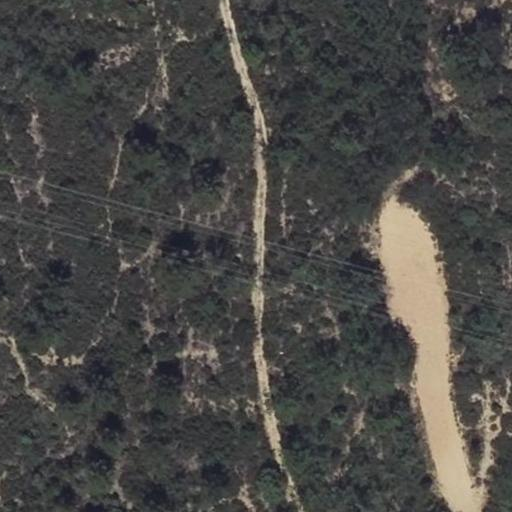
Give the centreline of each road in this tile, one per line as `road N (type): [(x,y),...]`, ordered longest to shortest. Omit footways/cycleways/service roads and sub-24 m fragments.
road 1 (track): [(223,0),(256,122),(255,289),(270,435),(301,511)]
road 2 (track): [(463,511),(392,225)]
